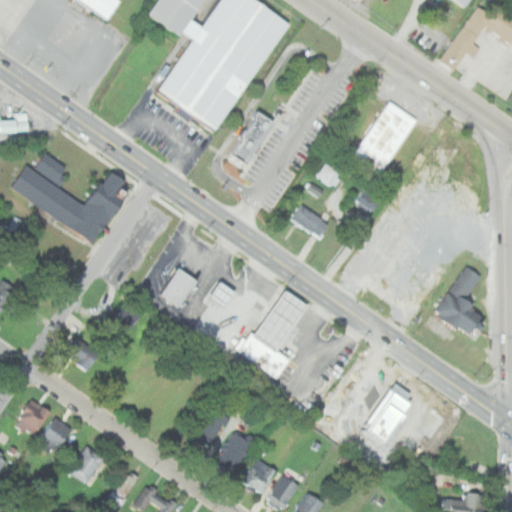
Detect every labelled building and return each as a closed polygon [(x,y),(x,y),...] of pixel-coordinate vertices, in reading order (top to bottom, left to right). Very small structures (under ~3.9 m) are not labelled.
[(79,0),(107,18),(118,0),(79,0)] [(158,0),(203,0),(181,32),(151,12),(158,0)] [(154,91),(220,0),(255,0),(288,24),(210,132),(154,91)] [(475,4),(438,59),(454,70),(485,25),(511,43),(511,5),(508,12),(496,4),(489,14),(475,4)] [(416,119),(389,101),(353,154),(381,172),(416,119)] [(227,154),(255,110),(272,121),(245,165),(227,154)] [(24,112),(8,113),(9,131),(25,130),(24,112)] [(0,119),(16,119),(16,132),(0,132),(0,119)] [(109,170),(85,206),(56,187),(68,169),(43,153),(33,170),(25,165),(10,189),(95,244),(132,185),(109,170)] [(341,172),(324,160),(313,176),(330,188),(341,172)] [(396,205),(410,185),(451,214),(436,234),(396,205)] [(380,198),(364,189),(356,202),(372,211),(380,198)] [(318,239),(328,224),(300,203),(289,217),(318,239)] [(437,316),(439,313),(435,310),(465,267),(480,277),(468,294),(475,299),(467,310),(486,323),(481,331),(473,326),(468,333),(458,326),(455,329),(437,316)] [(161,294),(178,268),(197,281),(180,307),(161,294)] [(0,313),(18,286),(0,275),(0,313)] [(227,293),(210,281),(198,298),(215,310),(227,293)] [(210,297),(220,282),(236,292),(225,308),(210,297)] [(252,335),(253,334),(284,289),(309,306),(278,351),(278,352),(252,335)] [(122,337),(140,315),(126,303),(107,325),(122,337)] [(277,378),(238,351),(250,332),(253,334),(278,351),(290,359),(277,378)] [(85,371),(98,354),(80,339),(67,355),(85,371)] [(374,420),(394,389),(381,381),(379,385),(374,381),(368,391),(363,388),(352,405),(374,420)] [(387,439),(411,400),(392,388),(389,387),(365,425),(387,439)] [(15,424),(33,436),(50,410),(32,398),(15,424)] [(203,449),(230,420),(217,407),(190,437),(203,449)] [(71,428),(54,417),(37,445),(54,455),(71,428)] [(214,460),(230,473),(252,444),(235,431),(214,460)] [(84,484),(104,458),(86,445),(67,471),(84,484)] [(0,470),(9,458),(0,452),(0,470)] [(259,494),(275,471),(256,458),(240,480),(259,494)] [(139,477),(127,469),(103,503),(115,511),(139,477)] [(265,500),(280,511),(298,484),(283,474),(265,500)] [(170,511),(176,504),(147,483),(131,506),(140,511),(148,500),(160,508),(157,511),(170,511)] [(292,511),(316,511),(323,502),(308,491),(292,511)] [(483,511),(484,493),(463,492),(462,499),(440,498),(439,511),(483,511)]
